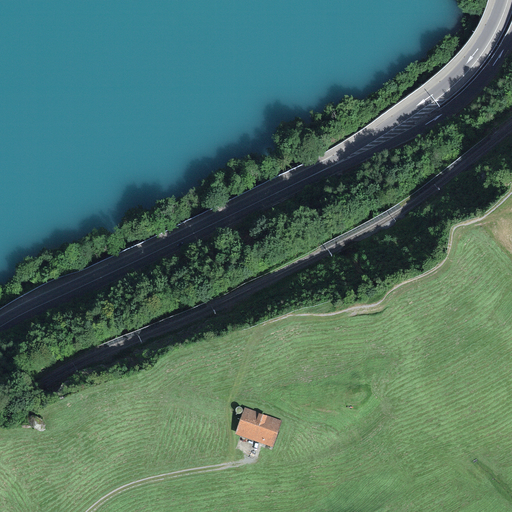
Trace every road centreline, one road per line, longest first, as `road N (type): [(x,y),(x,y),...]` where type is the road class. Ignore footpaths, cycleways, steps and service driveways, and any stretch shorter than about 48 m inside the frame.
road 1 (primary): [(0,326),(326,168)]
road 2 (primary): [(503,0),(490,31),(447,83),(326,168)]
road 3 (primary): [(326,168),(438,119),(511,39)]
road 4 (track): [(90,511),(143,481),(242,464)]
